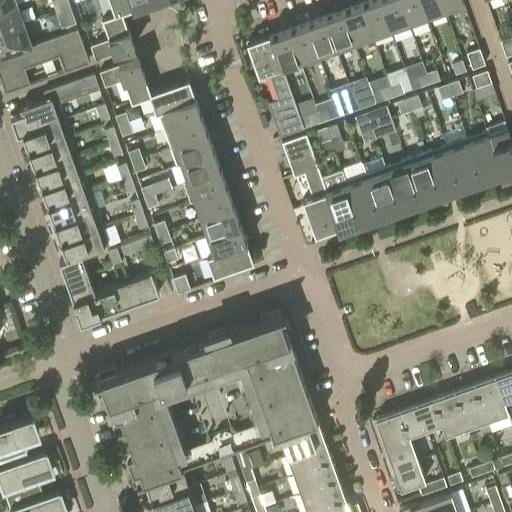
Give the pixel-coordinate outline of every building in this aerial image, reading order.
[(15,0),(0,0),(0,8),(16,3),(15,0)] [(67,0),(51,0),(56,12),(70,7),(67,0)] [(109,0),(111,4),(113,11),(114,13),(122,10),(122,11),(122,10),(133,6),(130,0),(109,0)] [(362,0),(360,1),(373,39),(391,32),(379,0),(362,0)] [(379,0),(391,32),(409,26),(400,0),(379,0)] [(400,0),(409,26),(427,20),(420,0),(400,0)] [(444,9),(440,0),(420,0),(427,20),(429,19),(427,15),(444,9)] [(462,0),(440,0),(444,9),(463,2),(462,0)] [(342,7),(355,45),(373,39),(360,1),(342,7)] [(16,3),(0,8),(0,31),(23,23),(16,3)] [(62,27),(75,22),(70,7),(56,12),(62,27)] [(355,45),(342,7),(323,14),(337,52),(355,45)] [(95,59),(134,45),(122,11),(122,10),(114,13),(113,11),(101,16),(109,37),(90,44),(95,59)] [(337,52),(323,14),(305,20),(319,58),(337,52)] [(287,27),(301,64),(319,58),(305,20),(287,27)] [(23,23),(0,31),(0,54),(77,26),(30,42),(23,23)] [(89,60),(77,26),(0,54),(0,77),(2,84),(4,90),(30,82),(24,66),(58,54),(64,69),(89,60)] [(301,64),(287,27),(269,33),(281,67),(282,66),(299,60),(300,65),(301,64)] [(282,66),(281,67),(269,33),(246,41),(258,75),(268,71),(277,97),(267,100),(279,135),(304,126),(282,66)] [(511,34),(499,39),(505,55),(511,52),(511,34)] [(471,67),(484,62),(479,46),(466,51),(471,67)] [(123,78),(131,99),(149,93),(148,92),(151,91),(150,90),(138,56),(99,70),(104,85),(123,78)] [(451,62),(455,73),(465,69),(462,58),(451,62)] [(439,78),(436,68),(425,71),(429,82),(439,78)] [(476,86),(491,80),(486,68),(471,73),(476,86)] [(429,82),(425,71),(415,75),(419,85),(429,82)] [(16,134),(22,132),(59,119),(64,117),(58,101),(99,87),(93,72),(43,89),(45,97),(19,106),(21,111),(10,115),(16,134)] [(155,111),(157,110),(195,96),(188,77),(150,90),(151,91),(148,92),(149,93),(155,111)] [(462,91),(458,78),(447,82),(451,95),(462,91)] [(403,91),(400,81),(389,84),(393,95),(403,91)] [(437,85),(441,98),(451,95),(447,82),(437,85)] [(380,88),(383,98),(393,95),(389,84),(380,88)] [(376,101),(372,91),(353,97),(357,107),(376,101)] [(422,105),(417,92),(406,96),(411,109),(422,105)] [(339,114),(336,103),(333,95),(324,98),(314,102),(317,110),(320,120),(331,116),(339,114)] [(164,128),(202,115),(195,96),(157,110),(164,128)] [(396,100),(401,113),(411,109),(406,96),(396,100)] [(357,107),(353,97),(336,103),(339,114),(347,111),(357,107)] [(96,105),(101,119),(109,116),(104,102),(96,105)] [(389,117),(385,104),(365,111),(370,124),(389,117)] [(126,110),(115,114),(118,124),(129,120),(126,110)] [(307,114),(311,124),(320,120),(317,110),(307,114)] [(370,124),(365,111),(355,115),(365,141),(375,137),(370,124)] [(170,146),(208,133),(202,115),(164,128),(170,146)] [(350,132),(345,118),(325,125),(330,139),(350,132)] [(59,119),(22,132),(28,150),(66,137),(65,137),(70,135),(65,119),(60,121),(59,119)] [(511,136),(511,137),(505,119),(485,126),(485,128),(486,129),(486,128),(500,168),(511,164),(511,136)] [(122,134),(132,131),(129,120),(118,124),(122,134)] [(112,125),(104,128),(109,142),(117,139),(112,125)] [(323,152),(333,148),(330,139),(325,125),(314,129),(323,152)] [(466,135),(480,176),(500,168),(486,128),(486,129),(485,128),(466,135)] [(324,185),(321,176),(305,132),(281,141),(292,172),(293,175),(303,171),(312,195),(302,199),(314,234),(338,226),(324,185)] [(181,163),(214,151),(208,133),(170,146),(177,164),(181,163)] [(480,176),(466,135),(445,143),(459,183),(480,176)] [(66,137),(28,150),(35,168),(72,155),(77,153),(71,137),(66,139),(66,137)] [(114,155),(122,152),(117,139),(109,142),(114,155)] [(459,183),(445,143),(425,150),(439,190),(459,183)] [(138,146),(127,150),(131,161),(142,157),(138,146)] [(439,190),(425,150),(405,157),(419,197),(439,190)] [(183,182),(221,169),(214,151),(181,163),(187,179),(182,181),(183,182)] [(72,155),(35,168),(41,186),(78,174),(78,173),(83,171),(77,155),(73,157),(72,155)] [(135,170),(145,167),(142,157),(131,161),(135,170)] [(419,197),(405,157),(384,164),(398,204),(419,197)] [(125,161),(116,164),(121,178),(130,175),(125,161)] [(398,204),(384,164),(364,171),(378,212),(398,204)] [(189,201),(194,199),(227,187),(221,169),(183,182),(189,201)] [(340,169),(321,176),(324,185),(338,226),(358,219),(343,179),(340,169)] [(378,212),(364,171),(343,179),(358,219),(378,212)] [(78,174),(41,186),(48,204),(85,192),(85,191),(90,189),(84,173),(79,175),(78,174)] [(126,191),(135,188),(130,175),(121,178),(126,191)] [(151,183),(140,186),(144,197),(154,193),(151,183)] [(200,217),(234,205),(227,187),(194,199),(200,217)] [(96,208),(95,203),(99,202),(94,190),(85,193),(85,192),(48,204),(54,222),(91,210),(91,209),(96,208)] [(147,206),(158,202),(154,193),(144,197),(147,206)] [(138,198),(129,201),(134,214),(143,211),(138,198)] [(234,205),(200,217),(207,235),(240,223),(234,205)] [(91,210),(54,222),(61,240),(98,228),(97,227),(102,226),(97,210),(92,211),(91,210)] [(139,227),(147,224),(143,211),(134,214),(139,227)] [(164,219),(153,223),(157,233),(167,229),(164,219)] [(206,254),(247,241),(240,223),(207,235),(213,252),(206,254)] [(98,229),(98,228),(61,240),(67,257),(59,260),(81,254),(109,244),(103,227),(98,229)] [(160,242),(171,239),(167,229),(157,233),(160,242)] [(154,242),(151,233),(135,239),(138,248),(154,242)] [(123,253),(138,248),(135,239),(120,245),(123,253)] [(253,260),(247,241),(206,254),(213,274),(216,273),(253,260)] [(113,264),(122,261),(116,246),(110,248),(107,249),(113,264)] [(174,247),(163,251),(167,261),(178,257),(174,247)] [(94,291),(88,273),(81,254),(59,260),(72,299),(94,291)] [(159,291),(151,270),(131,277),(113,284),(120,305),(159,291)] [(172,276),(178,291),(189,287),(184,272),(172,276)] [(131,277),(94,290),(88,273),(94,291),(72,299),(80,319),(120,305),(113,284),(131,277)] [(137,481),(145,479),(181,466),(181,464),(153,384),(201,367),(243,352),(272,432),(279,430),(317,417),(277,304),(190,335),(96,368),(137,481)] [(511,395),(511,368),(493,375),(510,422),(511,422),(503,399),(511,395)] [(510,422),(493,375),(473,382),(486,417),(490,429),(510,422)] [(486,417),(473,382),(453,389),(465,425),(486,417)] [(432,396),(445,432),(465,425),(453,389),(432,396)] [(441,421),(432,396),(398,408),(407,433),(408,433),(441,421)] [(411,443),(418,459),(408,433),(407,433),(398,408),(372,418),(381,442),(384,441),(388,452),(411,443)] [(2,421),(0,421),(0,465),(44,449),(46,452),(45,448),(28,454),(22,436),(38,430),(31,411),(16,416),(15,413),(1,418),(2,421)] [(317,417),(279,430),(287,453),(325,440),(317,417)] [(325,440),(287,453),(294,472),(332,459),(325,440)] [(400,486),(424,478),(418,459),(411,443),(388,452),(400,486)] [(242,445),(234,448),(241,469),(250,466),(242,445)] [(44,449),(0,465),(0,478),(10,506),(58,488),(60,491),(58,488),(43,493),(36,476),(52,470),(46,452),(44,449)] [(511,453),(511,452),(500,455),(503,464),(511,460),(511,453)] [(222,458),(226,472),(235,469),(230,455),(222,458)] [(301,492),(338,478),(332,459),(294,472),(301,492)] [(494,467),(491,459),(479,463),(482,471),(494,467)] [(468,466),(471,475),(482,471),(479,463),(468,466)] [(188,485),(181,466),(145,479),(151,498),(188,485)] [(245,481),(253,477),(250,466),(241,469),(245,481)] [(501,485),(510,482),(505,469),(497,472),(501,485)] [(459,470),(447,474),(449,483),(461,478),(459,470)] [(228,477),(230,483),(232,490),(241,487),(236,473),(228,477)] [(443,476),(418,484),(421,493),(446,484),(443,476)] [(307,511),(345,498),(338,478),(301,492),(307,511)] [(199,481),(188,485),(151,498),(156,511),(169,511),(206,499),(199,481)] [(495,484),(485,487),(490,503),(500,499),(495,484)] [(237,502),(246,499),(241,487),(232,490),(237,502)] [(58,488),(10,506),(11,511),(58,511),(66,509),(60,491),(58,488)] [(418,500),(398,507),(399,511),(457,511),(450,491),(419,502),(418,500)] [(260,493),(251,496),(255,508),(264,505),(260,493)] [(347,504),(345,498),(307,511),(360,511),(357,501),(347,504)] [(210,511),(206,499),(169,511),(210,511)] [(493,511),(504,511),(500,499),(490,503),(493,511)]
